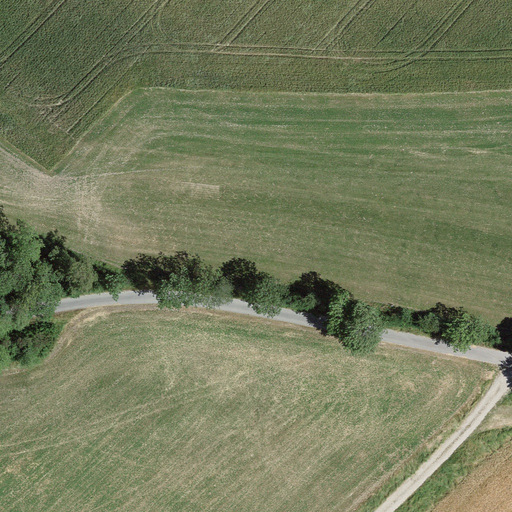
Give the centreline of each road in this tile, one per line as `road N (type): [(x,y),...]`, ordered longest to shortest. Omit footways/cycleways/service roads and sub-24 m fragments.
road 1 (track): [(511,363),(185,302),(72,303),(0,317)]
road 2 (track): [(511,366),(386,511)]
